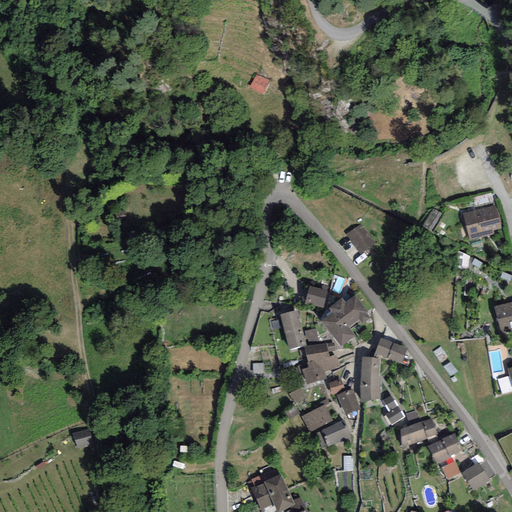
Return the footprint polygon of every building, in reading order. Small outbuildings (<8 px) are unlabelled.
[(257,76),(251,90),(265,97),(272,83),(257,76)] [(495,206),(461,214),(468,242),(494,235),(493,232),(501,230),(495,206)] [(432,233),(442,216),(433,210),(423,228),(432,233)] [(376,244),(361,224),(346,235),(360,255),(376,244)] [(326,293),(310,290),(307,304),(323,307),(326,293)] [(331,317),(322,324),(341,349),(354,338),(348,330),(358,322),(361,326),(369,320),(366,316),(368,315),(355,298),(345,305),(342,300),(327,311),(331,317)] [(511,303),(494,309),(501,335),(511,331),(511,303)] [(297,312),(279,318),(289,352),(307,347),(297,312)] [(316,329),(305,332),(308,346),(319,344),(316,329)] [(407,350),(380,340),(375,355),(401,365),(407,350)] [(334,343),(304,350),(308,365),(297,368),(299,376),(302,375),(306,388),(327,381),(325,374),(340,369),(335,357),(330,359),(328,353),(336,352),(334,343)] [(379,361),(362,359),(360,388),(360,405),(380,401),(379,361)] [(511,368),(507,370),(509,376),(495,380),(500,396),(511,392),(511,368)] [(340,379),(328,384),(332,395),(345,391),(340,379)] [(300,389),(289,396),(295,405),(306,398),(300,389)] [(352,391),(337,397),(345,416),(360,410),(352,391)] [(392,397),(383,403),(389,413),(385,416),(392,426),(405,418),(392,397)] [(302,418),(310,434),(333,422),(324,406),(302,418)] [(299,414),(294,407),(284,414),(289,421),(299,414)] [(431,419),(400,431),(402,451),(438,436),(431,419)] [(315,436),(322,451),(351,438),(344,423),(315,436)] [(75,435),(79,449),(93,444),(88,431),(75,435)] [(454,435),(427,448),(436,466),(460,454),(459,452),(462,451),(454,435)] [(511,435),(498,443),(511,469),(511,435)] [(460,474),(455,463),(442,469),(447,480),(460,474)] [(490,480),(478,463),(462,475),(474,492),(490,480)] [(264,486),(250,492),(259,511),(284,511),(295,507),(281,476),(263,484),(264,486)]
